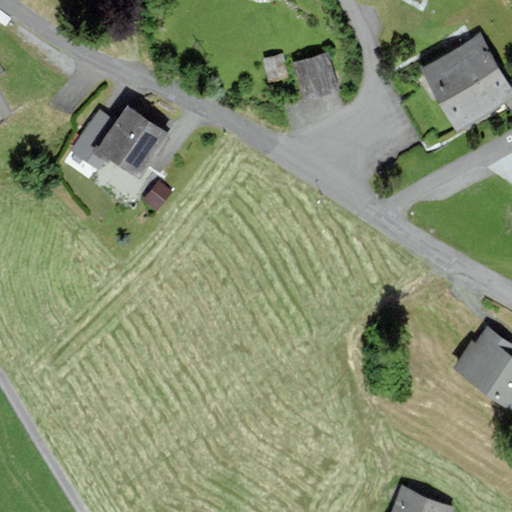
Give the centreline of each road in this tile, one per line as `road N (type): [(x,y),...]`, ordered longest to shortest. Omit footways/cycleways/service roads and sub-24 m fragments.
road 1 (residential): [(320,176),(3,0)]
road 2 (track): [(443,265),(357,331),(354,358),(393,475)]
road 3 (unclassified): [(511,301),(443,265),(320,176)]
road 4 (residential): [(320,176),(350,133),(367,83),(358,26),(342,0)]
road 5 (residential): [(80,511),(0,377)]
